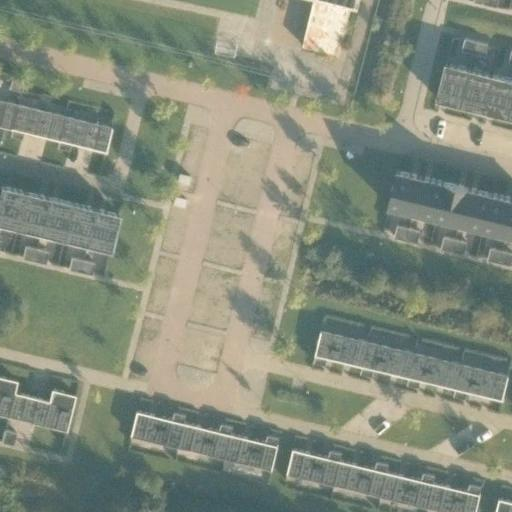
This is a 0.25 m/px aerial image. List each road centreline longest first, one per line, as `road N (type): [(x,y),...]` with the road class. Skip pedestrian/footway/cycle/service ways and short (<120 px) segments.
road 1 (residential): [(0,46),(400,146)]
road 2 (residential): [(436,0),(400,146)]
